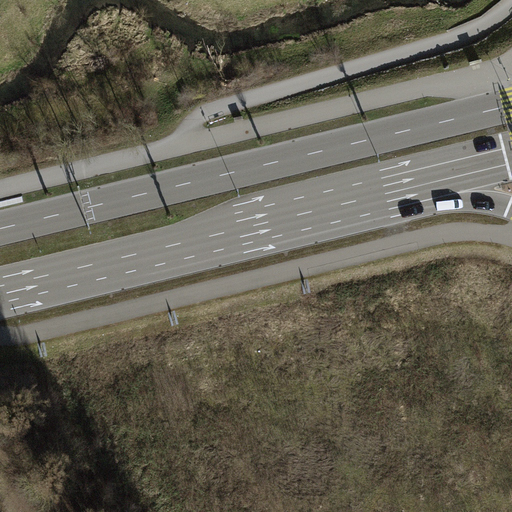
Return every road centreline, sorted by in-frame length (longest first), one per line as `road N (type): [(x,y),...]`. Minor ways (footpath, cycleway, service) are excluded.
road 1 (secondary): [(511,104),(0,231)]
road 2 (secondary): [(0,285),(381,193)]
road 3 (secondary): [(381,193),(511,162)]
road 4 (secondary): [(381,193),(511,207)]
